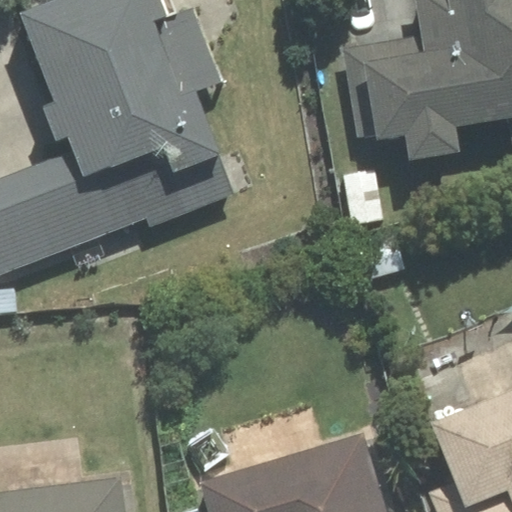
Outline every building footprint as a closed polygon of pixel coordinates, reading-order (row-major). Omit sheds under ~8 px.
[(248,180),(216,97),(213,88),(231,81),(211,30),(193,37),(178,0),(73,0),(42,12),(77,104),(63,110),(79,150),(0,181),(0,275),(149,218),(153,226),(252,188),(248,180)] [(363,132),(423,125),(426,154),(484,148),(481,119),(511,115),(511,0),(427,0),(432,39),(353,48),(363,132)] [(511,511),(511,388),(442,414),(465,479),(425,493),(432,511),(511,511)] [(403,511),(381,428),(306,448),(216,473),(226,511),(403,511)] [(142,511),(138,472),(0,486),(0,511),(142,511)]
